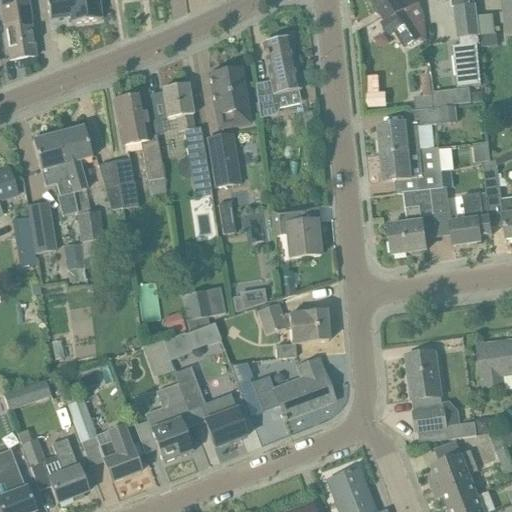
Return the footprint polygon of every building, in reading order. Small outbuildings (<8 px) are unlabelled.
[(32,22),(28,0),(0,0),(0,13),(2,26),(4,25),(9,62),(36,58),(31,22),(32,22)] [(101,21),(97,0),(45,0),(49,21),(70,18),(71,25),(101,21)] [(424,14),(415,0),(369,0),(391,34),(397,31),(407,47),(419,41),(421,44),(427,40),(425,22),(424,14)] [(453,0),(454,8),(455,8),(458,40),(459,40),(460,47),(452,48),(457,89),(481,86),(475,38),(478,37),(476,17),(474,0),(453,0)] [(511,9),(503,11),(504,24),(511,23),(511,9)] [(492,15),(476,17),(479,37),(494,35),(492,15)] [(270,83),(255,85),(258,105),(260,120),(274,116),(279,110),(276,97),(301,91),(289,38),(261,44),(270,83)] [(223,70),(219,68),(216,69),(213,71),(212,75),(209,76),(216,117),(217,117),(219,130),(250,125),(240,71),(225,73),(223,70)] [(433,109),(430,76),(421,77),(424,98),(414,99),(415,111),(433,109)] [(165,90),(162,91),(163,94),(167,121),(177,119),(179,133),(183,133),(192,185),(195,200),(211,197),(208,174),(200,129),(193,130),(191,117),(192,116),(187,86),(178,88),(175,85),(172,83),(168,84),(166,87),(165,90)] [(478,93),(472,99),(473,104),(483,103),(483,93),(478,93)] [(380,94),(367,94),(367,109),(380,108),(380,94)] [(141,97),(114,102),(123,147),(141,144),(148,182),(163,179),(160,162),(160,160),(156,136),(152,137),(149,138),(141,97)] [(435,110),(437,126),(456,124),(454,108),(435,110)] [(378,128),(381,156),(421,152),(418,128),(437,126),(435,110),(411,113),(412,125),(406,126),(406,125),(378,128)] [(58,136),(74,195),(86,192),(78,163),(92,160),(83,129),(58,136)] [(37,141),(32,142),(37,162),(41,173),(45,189),(56,186),(59,198),(56,199),(61,218),(77,214),(73,195),(74,195),(58,136),(45,139),(44,135),(35,137),(37,141)] [(241,186),(232,136),(205,140),(214,191),(241,186)] [(485,163),(490,163),(489,145),(473,146),(475,164),(482,164),(485,163)] [(430,191),(443,189),(441,176),(438,150),(421,152),(381,156),(384,184),(394,183),(395,195),(404,194),(430,191)] [(485,163),(482,164),(482,165),(485,190),(487,200),(501,198),(497,168),(505,165),(503,155),(495,160),(495,162),(490,163),(485,163)] [(119,186),(122,210),(137,208),(133,184),(132,185),(129,161),(115,163),(119,186)] [(0,197),(13,193),(6,172),(0,174),(0,197)] [(443,189),(446,189),(447,191),(452,191),(451,175),(441,176),(443,189)] [(443,189),(430,191),(433,215),(449,213),(447,191),(446,189),(443,189)] [(430,191),(404,194),(408,226),(388,229),(392,256),(426,251),(423,224),(422,225),(421,217),(433,215),(430,191)] [(465,223),(450,225),(454,248),(481,244),(480,239),(492,237),(491,229),(490,219),(484,220),(480,195),(462,198),(465,223)] [(511,200),(501,202),(505,227),(505,229),(507,240),(511,239),(511,200)] [(235,234),(230,204),(217,206),(222,236),(235,234)] [(56,252),(48,205),(27,208),(32,237),(35,256),(56,252)] [(90,214),(89,207),(77,209),(78,216),(77,216),(83,254),(84,261),(85,269),(96,268),(95,258),(100,257),(98,242),(103,241),(99,213),(90,214)] [(318,209),(318,208),(272,213),(275,236),(286,235),(288,260),(319,257),(316,223),(298,224),(297,211),(318,209)] [(32,237),(15,239),(20,268),(36,266),(35,256),(32,237)] [(64,257),(67,272),(85,269),(84,261),(83,254),(64,257)] [(294,285),(280,287),(282,299),(295,295),(294,285)] [(225,315),(220,290),(181,298),(186,323),(225,315)] [(239,298),(232,299),(235,314),(266,304),(264,290),(239,294),(239,298)] [(282,317),(278,305),(256,313),(265,337),(277,333),(289,332),(290,346),(275,347),(276,360),(296,358),(295,346),(304,345),(328,343),(325,312),(301,315),(302,315),(287,317),(282,317)] [(180,314),(164,319),(169,334),(185,329),(180,314)] [(185,338),(164,347),(170,363),(191,355),(185,338)] [(511,343),(477,348),(482,380),(482,379),(484,390),(504,388),(503,377),(511,375),(511,343)] [(435,354),(406,358),(412,402),(416,401),(418,413),(413,414),(416,433),(418,433),(419,446),(476,438),(475,424),(445,428),(435,354)] [(250,384),(262,415),(263,414),(262,411),(278,405),(283,419),(282,420),(283,424),(286,422),(286,421),(335,403),(323,373),(322,373),(318,361),(297,368),(301,380),(273,391),(268,377),(250,384)] [(190,368),(174,375),(187,408),(189,413),(199,409),(215,450),(234,443),(235,443),(235,442),(238,441),(239,440),(240,441),(241,440),(246,438),(230,396),(204,406),(190,368)] [(50,398),(45,382),(35,385),(3,397),(9,413),(50,398)] [(161,410),(144,417),(151,434),(154,443),(163,465),(191,454),(183,433),(175,413),(186,408),(178,385),(155,394),(161,410)] [(76,403),(67,407),(81,445),(96,440),(97,439),(82,401),(76,403)] [(491,434),(489,420),(475,422),(477,432),(477,435),(491,434)] [(111,444),(98,449),(111,484),(140,473),(132,452),(122,428),(107,433),(111,444)] [(497,453),(501,464),(509,461),(498,435),(497,435),(490,437),(497,453)] [(22,447),(30,469),(31,472),(38,490),(49,485),(50,486),(57,505),(87,494),(80,475),(78,470),(71,453),(67,442),(54,447),(58,458),(64,475),(49,481),(43,464),(45,464),(36,441),(35,442),(28,444),(22,447)] [(436,478),(428,481),(432,491),(469,476),(478,473),(470,452),(461,456),(439,464),(431,467),(436,478)] [(511,470),(509,461),(501,464),(506,476),(511,473),(511,470)] [(0,511),(34,511),(28,495),(25,489),(24,490),(18,473),(16,467),(3,471),(0,472),(0,511)] [(339,511),(373,511),(358,471),(349,474),(349,473),(346,474),(347,475),(329,482),(330,483),(331,482),(339,502),(336,504),(339,511)] [(447,508),(477,497),(469,476),(432,491),(436,500),(443,498),(447,508)] [(482,511),(477,497),(447,508),(448,511),(482,511)]
